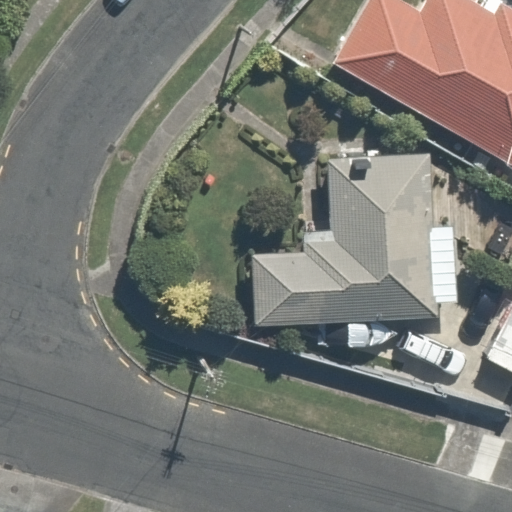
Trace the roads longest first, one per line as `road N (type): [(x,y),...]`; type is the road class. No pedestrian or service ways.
road 1 (residential): [(365,511),(0,408)]
road 2 (residential): [(0,277),(37,176),(169,0)]
